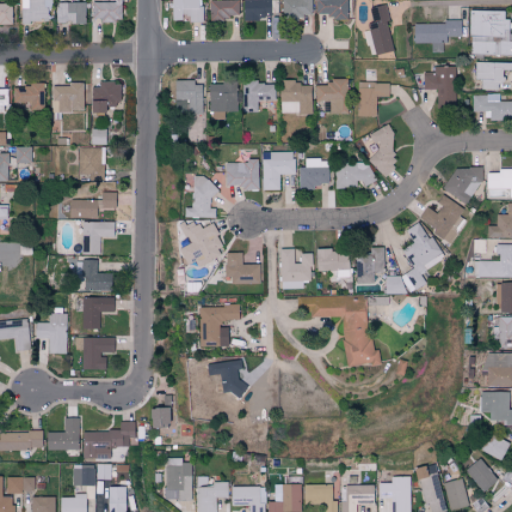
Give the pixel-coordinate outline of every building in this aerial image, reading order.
[(21,0),(21,21),(49,22),(49,0),(21,0)] [(171,0),(172,20),(181,20),(181,16),(189,16),(189,22),(202,21),(201,0),(171,0)] [(212,0),(208,0),(209,18),(238,18),(237,0),(212,0)] [(269,0),(242,0),(242,18),(269,19),(269,0)] [(310,0),(281,0),(282,17),(311,17),(310,0)] [(346,0),(314,0),(314,17),(347,17),(346,0)] [(92,1),(92,20),(121,20),(121,1),(92,1)] [(85,23),(85,3),(56,2),(56,23),(85,23)] [(0,24),(13,24),(12,3),(0,3),(0,24)] [(393,51),(383,5),(372,7),(376,27),(369,29),(374,55),(393,51)] [(469,54),(511,55),(511,41),(508,41),(508,19),(504,19),(504,11),(469,10),(469,54)] [(412,22),(413,43),(430,42),(430,52),(444,51),(444,37),(460,36),(460,22),(412,22)] [(511,70),(511,62),(474,62),(473,79),(480,80),(480,89),(500,89),(500,70),(511,70)] [(423,89),(436,89),(437,105),(454,105),(453,66),(433,66),(433,72),(422,72),(423,89)] [(347,113),(346,78),(328,79),(328,85),(315,85),(315,102),(328,101),(328,114),(347,113)] [(201,113),(201,81),(174,81),(174,99),(188,99),(188,113),(201,113)] [(207,83),(208,112),(235,112),(235,82),(207,83)] [(242,112),(257,112),(257,100),(275,100),(275,82),(241,82),(242,112)] [(310,82),(279,82),(280,114),(311,113),(310,82)] [(375,116),(375,96),(387,96),(387,83),(357,82),(356,116),(375,116)] [(91,83),(90,113),(104,113),(104,106),(119,106),(120,84),(91,83)] [(83,111),(83,84),(51,84),(52,111),(83,111)] [(29,103),(30,110),(44,109),(44,85),(13,85),(14,103),(29,103)] [(472,95),(472,112),(484,112),(484,120),(511,119),(511,100),(499,101),(499,94),(472,95)] [(175,110),(186,112),(187,101),(176,100),(175,110)] [(367,160),(383,176),(398,161),(386,148),(398,137),(384,123),(369,138),(379,148),(367,160)] [(105,145),(106,129),(91,129),(90,144),(105,145)] [(30,162),(30,146),(14,147),(15,163),(30,162)] [(102,148),(78,147),(77,174),(88,174),(88,180),(102,181),(102,148)] [(294,152),(269,152),(269,159),(261,159),(261,190),(279,190),(279,174),(294,174),(294,152)] [(304,159),(304,168),(298,167),(297,186),(327,187),(328,159),(304,159)] [(258,187),(257,161),(224,162),(225,188),(258,187)] [(334,189),(356,188),(356,184),(372,183),(371,162),(334,163),(334,189)] [(480,185),(480,167),(447,168),(447,197),(470,197),(470,185),(480,185)] [(486,173),(486,189),(508,188),(509,197),(511,197),(511,168),(496,169),(497,173),(486,173)] [(184,217),(214,218),(214,208),(212,208),(213,177),(192,176),(192,207),(184,207),(184,217)] [(100,200),(68,199),(68,218),(96,218),(96,209),(115,209),(115,192),(100,192),(100,200)] [(462,207),(443,196),(434,212),(425,207),(416,221),(451,242),(464,220),(457,216),(462,207)] [(486,238),(511,238),(511,203),(507,203),(506,215),(496,215),(496,226),(486,226),(486,238)] [(197,266),(225,250),(210,223),(199,229),(194,219),(180,227),(189,243),(179,249),(186,263),(193,259),(197,266)] [(113,222),(82,221),(81,253),(98,254),(99,238),(112,238),(113,222)] [(405,230),(412,243),(402,249),(413,268),(404,274),(414,290),(425,283),(419,272),(442,259),(419,221),(405,230)] [(477,261),(477,277),(511,277),(511,244),(497,245),(497,261),(477,261)] [(382,247),(369,247),(369,253),(354,253),(355,284),(373,283),(372,272),(383,272),(382,247)] [(278,249),(280,289),(303,288),(302,281),(311,281),(310,253),(299,253),(299,263),(293,264),(292,248),(278,249)] [(315,250),(315,270),(348,270),(347,249),(315,250)] [(224,278),(230,278),(230,284),(258,284),(258,264),(241,264),(241,253),(224,252),(224,278)] [(82,275),(82,290),(111,290),(111,274),(96,273),(96,260),(81,260),(81,266),(76,266),(76,275),(82,275)] [(401,276),(384,276),(384,294),(402,293),(401,276)] [(511,283),(495,283),(495,312),(511,312),(511,283)] [(297,296),(297,312),(310,312),(310,317),(343,317),(343,365),(379,365),(379,350),(366,350),(366,296),(297,296)] [(113,298),(82,297),(82,309),(81,328),(99,329),(99,311),(112,312),(113,298)] [(198,306),(199,347),(227,346),(227,327),(220,327),(220,320),(238,320),(238,306),(198,306)] [(67,314),(48,313),(48,323),(35,323),(35,338),(47,339),(47,353),(65,354),(67,314)] [(511,317),(498,317),(497,327),(493,327),(492,337),(497,337),(497,347),(511,347),(511,317)] [(27,319),(0,320),(0,338),(14,338),(14,351),(28,351),(27,319)] [(104,370),(105,354),(112,354),(113,338),(74,337),(74,349),(82,349),(81,369),(104,370)] [(486,386),(511,386),(511,353),(483,353),(483,371),(486,371),(486,386)] [(222,394),(241,391),(238,370),(241,370),(239,360),(205,365),(206,375),(219,373),(222,394)] [(502,420),(502,425),(511,425),(511,409),(508,410),(508,392),(479,392),(479,412),(489,412),(488,420),(502,420)] [(149,428),(169,427),(169,395),(162,396),(162,408),(148,408),(149,428)] [(63,432),(45,433),(46,450),(66,449),(66,455),(78,454),(77,418),(63,418),(63,432)] [(82,459),(109,459),(109,447),(127,447),(127,438),(132,438),(132,422),(118,422),(118,432),(82,432),(82,459)] [(0,449),(41,449),(41,432),(0,431),(0,449)] [(477,450),(501,460),(509,442),(484,432),(477,450)] [(181,459),(165,458),(164,500),(190,500),(190,463),(181,463),(181,459)] [(480,492),(496,481),(479,458),(464,469),(480,492)] [(426,477),(423,466),(414,468),(425,511),(434,511),(444,509),(435,475),(426,477)] [(93,469),(72,469),(71,485),(93,486),(93,469)] [(207,477),(196,476),(195,511),(215,511),(215,497),(227,497),(227,483),(207,482),(207,477)] [(33,477),(6,477),(5,492),(33,493),(33,477)] [(409,511),(409,477),(390,477),(390,483),(377,483),(378,499),(390,498),(389,511),(409,511)] [(449,510),(467,506),(461,479),(443,482),(449,510)] [(300,485),(274,484),(273,502),(267,502),(266,511),(276,511),(277,511),(299,511),(300,485)] [(330,484),(303,484),(303,504),(320,504),(320,511),(337,511),(337,501),(331,501),(330,484)] [(372,486),(343,485),(341,511),(353,511),(354,504),(372,505),(372,486)] [(125,511),(125,487),(108,487),(108,511),(125,511)] [(263,511),(264,487),(230,487),(231,506),(248,506),(248,511),(263,511)] [(60,498),(59,511),(85,511),(85,494),(74,494),(74,498),(60,498)] [(0,511),(12,511),(12,496),(0,496),(0,511)] [(53,511),(54,497),(30,497),(30,511),(53,511)]
